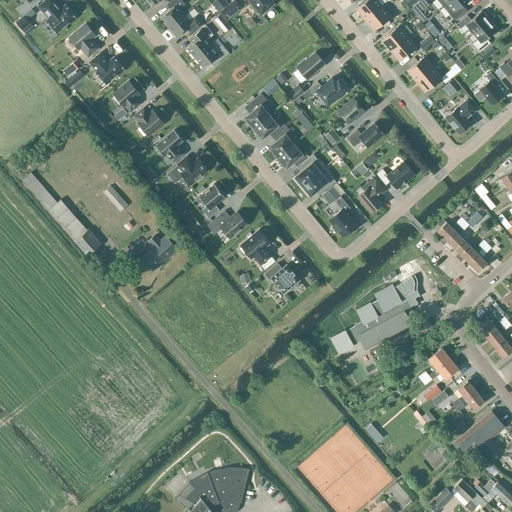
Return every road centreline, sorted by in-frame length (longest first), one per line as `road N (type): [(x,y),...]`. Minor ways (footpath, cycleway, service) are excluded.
road 1 (residential): [(455,161),(352,254),(335,255),(121,0)]
road 2 (track): [(125,296),(314,511)]
road 3 (residential): [(323,0),(455,161)]
road 4 (unclassified): [(511,399),(461,337),(463,307),(479,289)]
